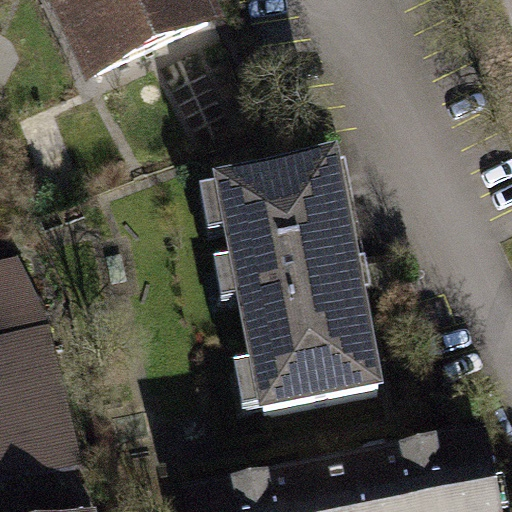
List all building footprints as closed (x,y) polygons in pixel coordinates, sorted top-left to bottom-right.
[(198,0),(59,0),(95,78),(210,26),(198,0)] [(333,169),(230,190),(239,236),(229,237),(256,373),(266,371),(275,417),(378,397),(353,267),(362,265),(343,170),(334,171),(333,169)] [(19,259),(0,263),(0,511),(89,511),(43,298),(19,259)] [(182,425),(186,442),(210,437),(207,419),(182,425)] [(494,511),(481,445),(188,503),(189,511),(494,511)]
